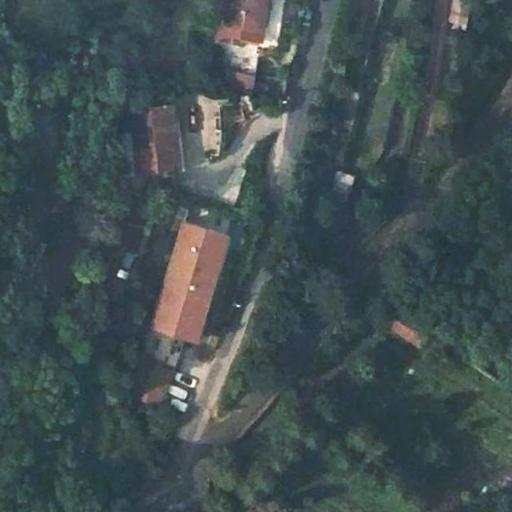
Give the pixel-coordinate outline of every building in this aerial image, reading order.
[(221,0),(215,39),(229,42),(230,36),(259,40),(266,0),(221,0)] [(285,80),(216,69),(214,81),(224,82),(223,87),(282,96),(285,80)] [(172,104),(134,107),(139,172),(174,169),(172,140),(176,140),(172,104)] [(176,140),(172,140),(174,169),(185,169),(183,138),(176,140)] [(333,172),(322,210),(338,214),(348,176),(333,172)] [(227,234),(184,222),(155,327),(172,331),(204,340),(208,328),(201,327),(227,234)] [(394,309),(386,323),(420,347),(429,334),(432,329),(397,305),(394,309)] [(190,342),(160,333),(152,365),(182,373),(190,342)] [(182,373),(152,365),(141,402),(171,410),(182,373)]
